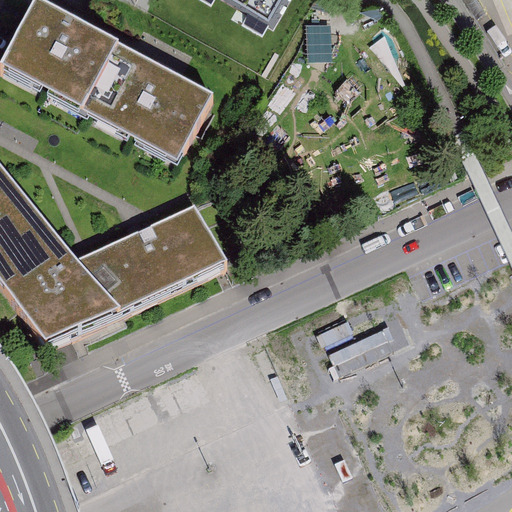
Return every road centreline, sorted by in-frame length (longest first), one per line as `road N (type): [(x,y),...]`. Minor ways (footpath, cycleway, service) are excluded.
road 1 (tertiary): [(511,206),(0,439)]
road 2 (unknown): [(225,336),(301,511)]
